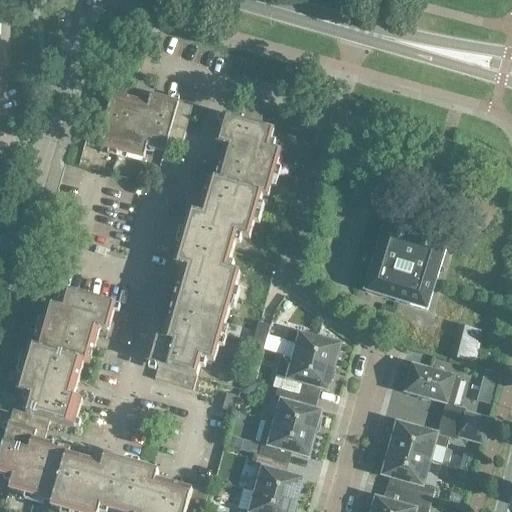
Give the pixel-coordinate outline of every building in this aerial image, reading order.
[(182,146),(193,108),(152,96),(149,104),(113,94),(98,147),(144,160),(147,148),(165,153),(168,142),(182,146)] [(111,96),(101,94),(99,100),(109,102),(111,96)] [(268,199),(281,152),(269,149),(274,131),(225,117),(217,145),(226,147),(217,181),(211,180),(200,216),(191,213),(176,267),(184,269),(164,339),(156,337),(148,364),(159,368),(155,381),(194,393),(203,361),(215,365),(240,275),(228,271),(237,237),(250,241),(262,197),(268,199)] [(384,232),(366,293),(427,312),(446,250),(442,249),(444,242),(428,238),(426,244),(404,238),(406,231),(391,226),(388,233),(384,232)] [(204,511),(210,492),(192,487),(190,492),(155,482),(157,473),(103,458),(101,466),(67,456),(68,451),(44,444),(50,422),(75,429),(82,402),(74,399),(84,365),(90,367),(100,331),(108,333),(116,306),(67,291),(62,309),(50,305),(37,349),(31,348),(18,394),(31,397),(26,414),(13,411),(0,457),(0,475),(13,479),(9,491),(53,504),(52,510),(60,511),(100,511),(101,510),(106,511),(204,511)] [(252,348),(264,351),(270,327),(259,324),(252,348)] [(484,332),(459,326),(450,359),(475,366),(484,332)] [(294,359),(334,370),(341,347),(338,347),(339,342),(327,339),(325,343),(289,333),(286,343),(298,346),(294,359)] [(273,389),(278,391),(302,397),(305,386),(328,393),(334,370),(294,359),(288,380),(277,377),(273,389)] [(406,395),(446,406),(453,408),(461,381),(414,368),(406,395)] [(241,392),(240,393),(248,395),(255,392),(256,386),(244,382),(241,392)] [(275,426),(315,437),(322,414),(299,408),(302,397),(278,391),(275,402),(281,404),(275,426)] [(223,411),(232,414),(234,414),(238,399),(227,396),(223,411)] [(461,427),(485,433),(489,421),(465,415),(461,427)] [(390,451),(430,463),(435,446),(447,450),(449,440),(398,425),(390,451)] [(259,457),(283,464),(286,453),(309,460),(315,437),(275,426),(269,448),(262,446),(259,457)] [(485,433),(461,427),(458,438),(482,445),(485,433)] [(240,452),(243,442),(228,437),(225,447),(240,452)] [(218,459),(232,464),(237,451),(223,446),(218,459)] [(403,496),(432,504),(435,492),(423,489),(430,463),(390,451),(383,478),(406,484),(403,496)] [(252,491),(297,504),(303,481),(280,475),(283,464),(259,457),(254,456),(251,467),(258,469),(252,491)] [(294,511),(297,504),(252,491),(251,493),(256,494),(250,511),(294,511)] [(429,511),(432,504),(403,496),(400,507),(377,500),(373,511),(429,511)]
